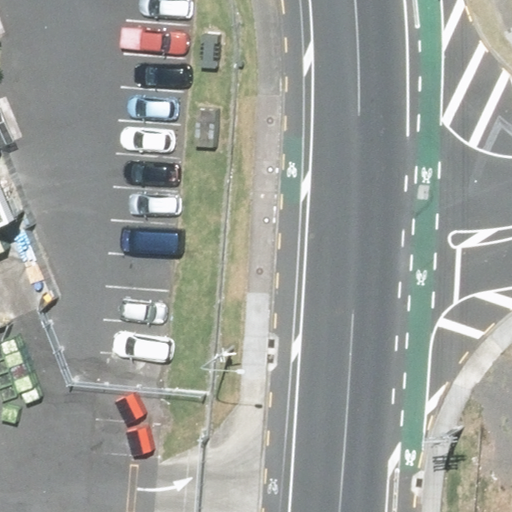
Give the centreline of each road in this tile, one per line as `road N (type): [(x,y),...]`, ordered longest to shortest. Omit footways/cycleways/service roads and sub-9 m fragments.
road 1 (secondary): [(353,239),(338,511)]
road 2 (secondary): [(353,0),(353,239)]
road 3 (residential): [(353,239),(462,241),(511,228)]
